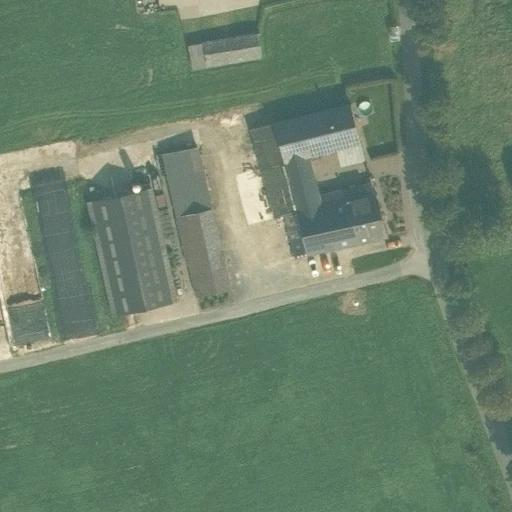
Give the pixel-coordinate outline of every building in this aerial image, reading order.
[(258,35),(230,39),(234,63),(262,58),(258,35)] [(230,39),(190,47),(194,70),(234,63),(230,39)] [(350,104),(273,124),(283,162),(284,162),(307,156),(361,143),(350,104)] [(273,124),(255,129),(264,167),(283,162),(273,124)] [(196,147),(163,154),(177,216),(210,209),(196,147)] [(343,190),(318,196),(307,156),(284,162),(297,213),(284,216),(284,217),(293,257),(356,243),(343,190)] [(283,162),(264,167),(276,219),(284,217),(284,216),(297,213),(284,162),(283,162)] [(372,183),(343,190),(356,243),(387,236),(376,195),(375,195),(372,183)] [(150,188),(88,202),(113,316),(176,302),(150,188)] [(210,209),(177,216),(196,297),(229,289),(210,209)]
